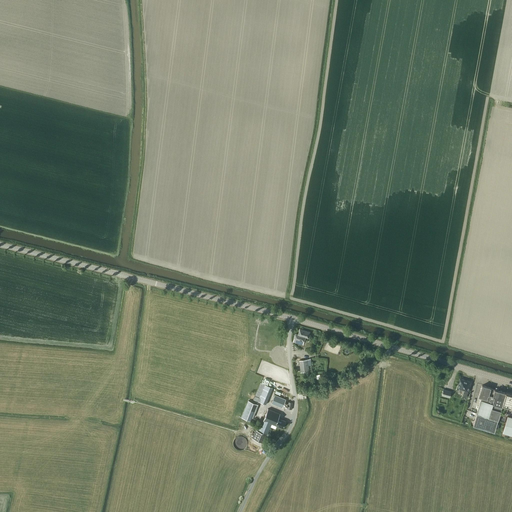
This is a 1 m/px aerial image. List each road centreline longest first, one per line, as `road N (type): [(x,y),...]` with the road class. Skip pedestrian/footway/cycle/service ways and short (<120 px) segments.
road 1 (tertiary): [(292,318),(0,244)]
road 2 (tertiary): [(511,381),(292,318)]
road 3 (unclassified): [(240,511),(294,419),(292,318)]
